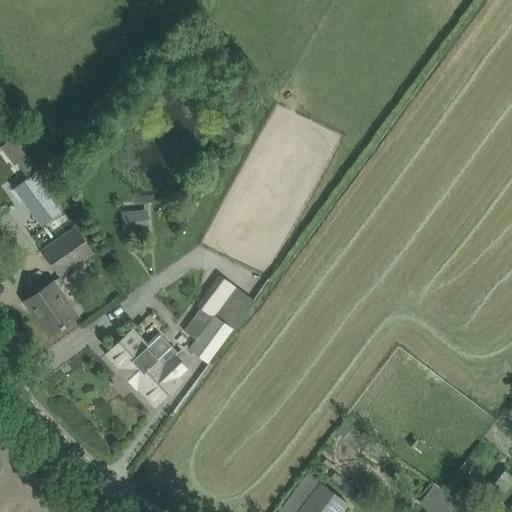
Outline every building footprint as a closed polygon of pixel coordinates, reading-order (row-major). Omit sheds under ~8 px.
[(14,188),(42,226),(61,212),(33,174),(14,188)] [(134,210),(122,211),(123,234),(149,232),(148,213),(148,209),(134,210)] [(93,254),(75,227),(42,250),(60,276),(93,254)] [(53,281),(41,289),(25,301),(49,336),(77,317),(53,281)] [(191,347),(191,348),(209,361),(233,328),(215,315),(213,317),(196,340),(191,347)] [(121,370),(121,371),(136,387),(138,385),(155,404),(179,382),(175,378),(185,369),(173,356),(163,365),(132,331),(108,353),(122,368),(121,370)] [(511,478),(503,471),(486,493),(497,501),(498,502),(511,485),(511,478)] [(320,481),(295,511),(340,511),(348,503),(320,481)] [(452,511),(460,501),(444,490),(429,511),(430,511),(452,511)]
